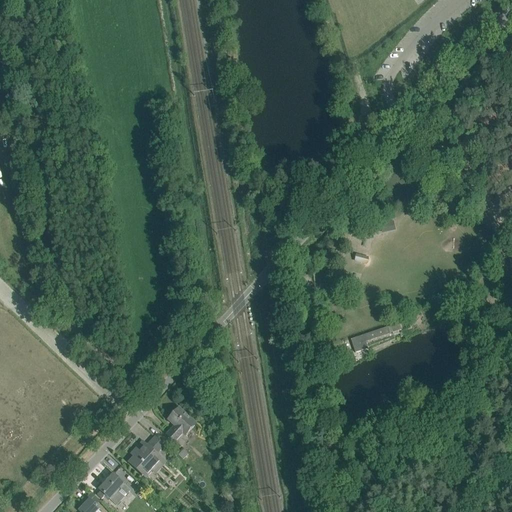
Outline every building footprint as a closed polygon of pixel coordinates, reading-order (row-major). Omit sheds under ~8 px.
[(17,108),(16,101),(8,102),(10,109),(17,108)] [(412,209),(413,200),(403,198),(401,207),(412,209)] [(395,230),(393,222),(381,225),(383,232),(395,230)] [(363,263),(364,257),(356,255),(355,261),(363,263)] [(511,316),(505,303),(494,309),(500,322),(511,316)] [(390,326),(392,333),(401,330),(399,324),(390,326)] [(388,327),(357,338),(359,344),(390,334),(388,327)] [(196,424),(187,416),(179,409),(168,421),(174,426),(167,435),(176,444),(184,435),(185,436),(196,424)] [(161,460),(153,452),(146,446),(140,452),(137,449),(132,455),(135,458),(130,463),(145,478),(161,460)] [(181,450),(177,455),(182,459),(186,454),(181,450)] [(131,492),(120,482),(113,475),(99,490),(110,501),(117,507),(131,492)] [(226,491),(220,496),(228,506),(234,502),(226,491)] [(99,509),(95,505),(87,498),(82,503),(85,506),(79,511),(100,511),(98,510),(99,509)]
